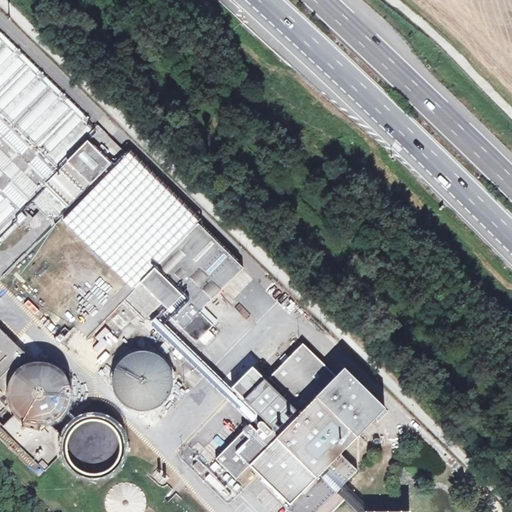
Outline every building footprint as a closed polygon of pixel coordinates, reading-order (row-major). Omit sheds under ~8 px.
[(0,239),(34,205),(52,223),(83,192),(57,166),(96,126),(0,32),(0,239)] [(111,164),(88,141),(68,161),(91,184),(111,164)] [(127,150),(61,221),(133,292),(141,283),(140,283),(152,271),(198,223),(198,220),(127,150)] [(198,223),(152,271),(178,297),(168,309),(165,312),(196,342),(212,325),(199,312),(203,308),(243,267),(198,223)] [(165,307),(168,309),(178,297),(152,271),(140,283),(141,283),(133,292),(128,297),(147,316),(161,302),(165,307)] [(264,314),(276,300),(253,280),(248,285),(252,288),(245,296),(248,299),(244,303),(238,297),(235,301),(248,313),(255,305),(264,314)] [(168,309),(165,307),(149,324),(254,427),(261,419),(159,318),(165,312),(168,309)] [(216,320),(203,308),(199,312),(212,325),(216,320)] [(0,412),(8,404),(7,398),(6,391),(7,385),(10,379),(14,373),(20,368),(26,364),(34,362),(0,328),(0,412)] [(208,329),(200,338),(205,343),(213,334),(208,329)] [(232,387),(266,421),(280,435),(336,376),(303,344),(269,378),(286,395),(283,397),(280,394),(253,366),(232,387)] [(137,362),(140,350),(124,346),(122,358),(137,362)] [(8,404),(14,414),(21,420),(30,425),(41,426),(50,424),(53,422),(62,416),(67,409),(70,402),(71,391),(69,382),(65,374),(55,365),(44,362),(34,362),(26,364),(20,368),(14,373),(10,379),(7,385),(6,391),(7,398),(8,404)] [(120,364),(109,374),(117,382),(127,372),(120,364)] [(344,368),(336,376),(280,435),(266,421),(264,423),(262,422),(259,422),(258,424),(257,427),(259,429),(257,431),(250,425),(216,459),(236,478),(249,465),(291,505),(288,508),(292,511),(313,511),(328,498),(335,490),(342,482),(346,478),(348,480),(357,470),(340,454),(385,408),(344,368)] [(63,436),(50,424),(41,426),(30,425),(21,420),(14,414),(0,428),(44,471),(62,453),(61,444),(63,436)] [(66,430),(63,436),(61,444),(62,453),(63,459),(68,467),(76,474),(90,479),(101,478),(108,475),(118,468),(122,462),(125,449),(125,440),(120,430),(115,423),(104,417),(92,415),(81,418),(72,423),(66,430)] [(207,450),(215,459),(235,437),(227,429),(207,450)] [(130,480),(124,479),(116,481),(110,485),(105,491),(102,500),(105,511),(157,511),(147,502),(146,495),(142,487),(137,483),(130,480)] [(372,511),(342,482),(335,490),(343,499),(357,511),(410,511),(372,511)]
